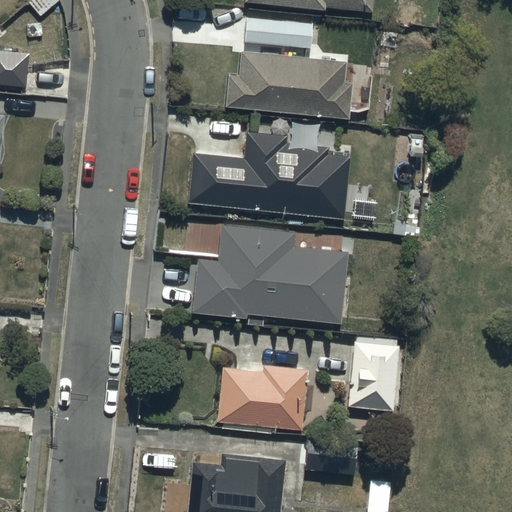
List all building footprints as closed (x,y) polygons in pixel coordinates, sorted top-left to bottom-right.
[(27,0),(39,13),(54,0),(27,0)] [(244,0),(244,1),(244,5),(325,10),(325,8),(373,11),(373,0),(244,0)] [(312,23),(245,17),(242,43),(310,48),(312,23)] [(28,47),(0,44),(0,80),(26,82),(28,47)] [(227,77),(224,109),(348,121),(351,85),(344,84),(346,65),(239,55),(237,78),(227,77)] [(327,156),(327,149),(284,145),(285,137),(245,133),(243,160),(192,156),(187,204),(344,219),(350,158),(327,156)] [(295,225),(221,219),(218,254),(198,252),(193,308),(249,312),(249,320),(265,321),(266,310),(341,316),(347,246),(293,241),(295,225)] [(396,335),(356,332),(354,332),(349,402),(395,405),(400,341),(396,341),(396,335)] [(263,364),(222,361),(217,416),(222,416),(221,425),(272,430),(273,422),(303,425),(308,363),(263,360),(263,364)] [(361,442),(309,435),(308,444),(304,472),(357,479),(361,442)] [(281,511),(286,460),(222,454),(221,466),(192,464),(190,483),(189,484),(185,511),(281,511)]
